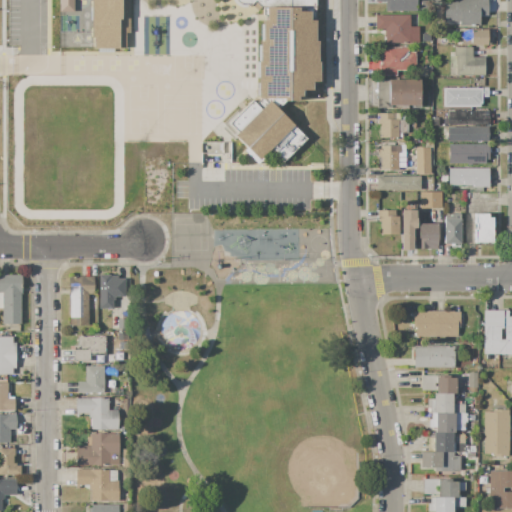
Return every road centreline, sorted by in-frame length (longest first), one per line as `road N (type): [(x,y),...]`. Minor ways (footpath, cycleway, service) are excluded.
road 1 (residential): [(352,0),(358,279)]
road 2 (residential): [(47,248),(48,511)]
road 3 (residential): [(358,279),(392,511)]
road 4 (residential): [(358,279),(511,278)]
road 5 (residential): [(0,247),(147,241)]
